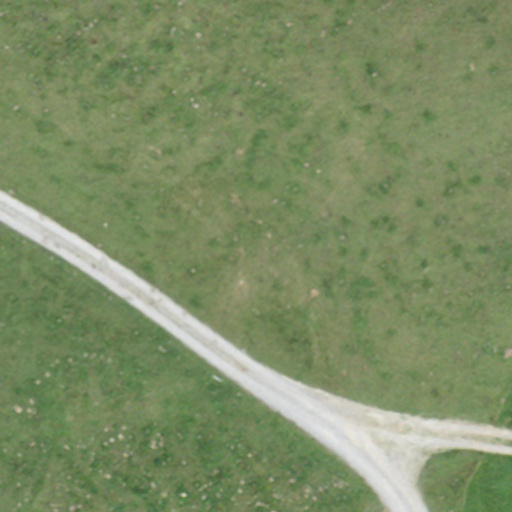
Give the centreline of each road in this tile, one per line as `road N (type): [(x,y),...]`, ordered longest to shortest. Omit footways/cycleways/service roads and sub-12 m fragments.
road 1 (track): [(383,511),(333,425),(0,222)]
road 2 (track): [(511,444),(333,425)]
